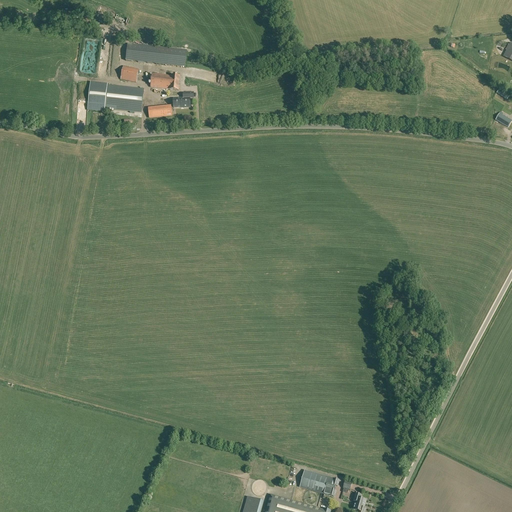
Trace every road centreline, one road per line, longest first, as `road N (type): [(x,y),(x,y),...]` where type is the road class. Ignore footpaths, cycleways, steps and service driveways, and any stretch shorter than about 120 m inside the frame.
road 1 (unclassified): [(511,147),(380,128),(73,137),(0,123)]
road 2 (unclassified): [(390,511),(511,274)]
